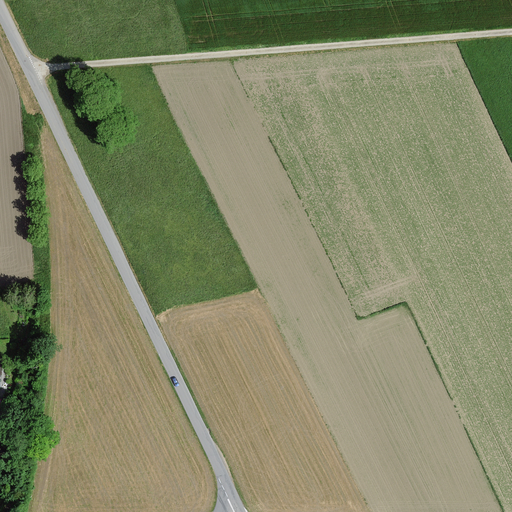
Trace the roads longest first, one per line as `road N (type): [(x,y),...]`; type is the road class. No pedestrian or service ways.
road 1 (unclassified): [(511,32),(31,71)]
road 2 (unclassified): [(31,71),(233,493)]
